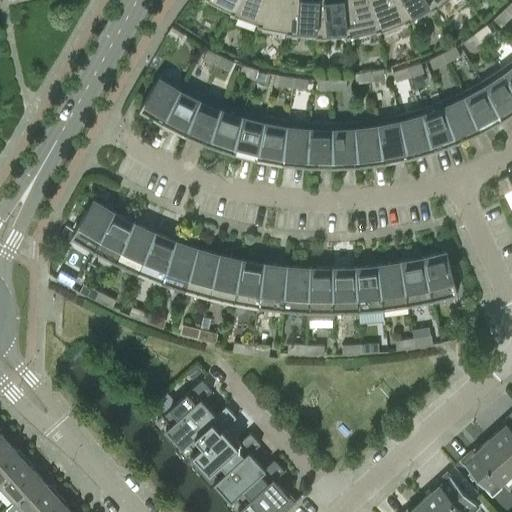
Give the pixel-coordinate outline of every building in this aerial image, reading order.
[(229,9),(257,19),(258,20),(265,0),(234,0),(231,7),(230,7),(229,9)] [(265,0),(258,20),(257,19),(257,21),(286,27),(287,28),(292,0),(265,0)] [(292,0),(287,28),(286,27),(286,30),(316,31),(317,31),(318,0),(292,0)] [(318,0),(317,31),(316,31),(316,34),(346,31),(347,31),(344,0),(318,0)] [(344,0),(347,31),(346,31),(346,33),(375,26),(376,26),(370,0),(344,0)] [(370,0),(376,26),(375,26),(376,28),(404,17),(405,17),(398,0),(370,0)] [(398,0),(405,17),(404,17),(405,19),(431,4),(432,4),(429,0),(398,0)] [(511,15),(504,7),(493,18),(500,25),(511,15)] [(474,32),(480,40),(492,32),(486,23),(474,32)] [(171,25),(166,34),(178,42),(183,33),(171,25)] [(468,49),(480,40),(474,32),(462,40),(468,49)] [(442,51),(446,60),(459,54),(455,45),(442,51)] [(216,64),(220,54),(207,48),(202,57),(216,64)] [(433,67),(446,60),(442,51),(428,58),(433,67)] [(233,60),(220,54),(216,64),(229,70),(233,60)] [(511,57),(499,67),(511,85),(511,57)] [(420,61),(406,66),(409,76),(423,71),(420,61)] [(239,73),(253,78),(256,68),(242,63),(239,73)] [(409,76),(406,66),(392,70),(396,80),(409,76)] [(511,85),(499,67),(480,80),(502,116),(511,109),(511,85)] [(270,72),(256,68),(253,78),(267,82),(270,72)] [(383,68),(368,70),(370,80),(384,78),(383,68)] [(370,80),(368,70),(354,72),(356,83),(370,80)] [(139,107),(161,120),(182,83),(162,71),(139,107)] [(292,86),(293,76),(279,74),(277,84),(292,86)] [(293,76),(292,86),(306,88),(308,78),(293,76)] [(331,88),(331,78),(317,78),(317,89),(331,88)] [(331,78),(331,88),(346,88),(346,78),(331,78)] [(480,80),(461,90),(480,128),(502,116),(480,80)] [(202,93),(182,83),(161,120),(184,132),(202,93)] [(461,90),(441,99),(457,139),(480,128),(461,90)] [(184,132),(207,142),(222,102),(202,93),(184,132)] [(457,139),(441,99),(419,107),(433,147),(457,139)] [(244,109),(222,102),(207,142),(232,150),(244,109)] [(419,107),(398,113),(408,154),(433,147),(419,107)] [(232,150),(256,156),(265,115),(244,109),(232,150)] [(408,154),(398,113),(376,118),(383,159),(408,154)] [(287,119),(265,115),(256,156),(281,161),(287,119)] [(376,118),(354,120),(358,163),(383,159),(376,118)] [(309,121),(287,119),(281,161),(307,163),(309,121)] [(358,163),(354,120),(332,121),(332,164),(358,163)] [(332,121),(309,121),(307,163),(332,164),(332,121)] [(511,188),(511,185),(507,175),(497,179),(504,192),(511,188)] [(93,247),(114,210),(93,198),(71,234),(93,247)] [(134,221),(114,210),(93,247),(115,259),(134,221)] [(137,269),(154,230),(134,221),(115,259),(137,269)] [(67,240),(71,234),(73,229),(65,224),(58,235),(67,240)] [(154,230),(137,269),(161,279),(175,239),(154,230)] [(184,287),(197,246),(175,239),(161,279),(184,287)] [(208,293),(219,252),(197,246),(184,287),(208,293)] [(422,255),(432,297),(457,291),(454,281),(449,265),(445,250),(422,255)] [(233,299),(241,257),(219,252),(208,293),(233,299)] [(432,297),(422,255),(400,260),(407,302),(432,297)] [(258,303),(264,261),(241,257),(233,299),(258,303)] [(407,302),(400,260),(377,263),(382,305),(407,302)] [(282,306),(286,264),(264,261),(258,303),(282,306)] [(382,305),(377,263),(355,265),(357,308),(382,305)] [(456,263),(449,265),(454,281),(460,279),(456,263)] [(307,308),(309,266),(286,264),(282,306),(307,308)] [(357,308),(355,265),(332,266),(332,308),(357,308)] [(332,308),(332,266),(309,266),(307,308),(332,308)] [(71,286),(76,278),(60,269),(55,277),(71,286)] [(79,291),(95,299),(99,290),(83,282),(79,291)] [(116,298),(99,290),(95,299),(111,307),(116,298)] [(128,314),(145,320),(149,311),(132,305),(128,314)] [(149,311),(145,320),(162,327),(166,318),(149,311)] [(473,322),(456,327),(458,336),(475,331),(473,322)] [(180,332),(197,337),(200,327),(182,323),(180,332)] [(217,332),(200,327),(197,337),(215,341),(217,332)] [(431,333),(413,336),(414,346),(432,342),(431,333)] [(396,349),(414,346),(413,336),(395,339),(396,349)] [(232,350),(250,353),(252,343),(234,341),(232,350)] [(378,341),(360,342),(360,352),(378,351),(378,341)] [(287,352),(305,353),(306,343),(288,342),(287,352)] [(342,353),(360,352),(360,342),(341,343),(342,353)] [(252,343),(250,353),(268,355),(269,346),(252,343)] [(324,344),(306,343),(305,353),(323,353),(324,344)] [(182,446),(186,442),(186,441),(216,414),(216,413),(202,398),(212,389),(201,377),(157,418),(158,419),(162,415),(170,423),(165,427),(182,446)] [(169,388),(157,396),(164,406),(176,398),(169,388)] [(186,441),(186,442),(194,450),(189,454),(206,472),(211,468),(210,468),(240,440),(226,424),(236,415),(225,404),(216,413),(216,414),(186,441)] [(504,423),(489,437),(511,462),(511,411),(502,421),(504,423)] [(0,447),(8,440),(1,432),(1,429),(0,427),(0,447)] [(230,499),(235,495),(234,494),(264,467),(264,466),(250,451),(260,442),(250,431),(240,440),(210,468),(211,468),(218,476),(214,481),(230,499)] [(501,480),(511,470),(511,462),(489,437),(474,451),(472,448),(460,459),(492,494),(503,483),(501,480)] [(16,448),(8,440),(0,447),(0,479),(26,456),(19,449),(16,448)] [(0,479),(0,483),(14,499),(40,476),(33,467),(33,464),(26,456),(0,479)] [(234,494),(235,495),(242,503),(238,507),(242,511),(269,511),(275,507),(279,511),(281,511),(295,500),(274,478),(284,469),(274,457),(264,466),(264,467),(234,494)] [(437,484),(422,498),(435,511),(471,511),(478,506),(447,471),(435,481),(437,484)] [(48,484),(40,476),(14,499),(25,511),(36,511),(58,492),(51,484),(48,484)] [(36,511),(71,511),(73,511),(65,503),(65,500),(58,492),(36,511)] [(435,511),(422,498),(407,511),(405,509),(401,511),(435,511)]
